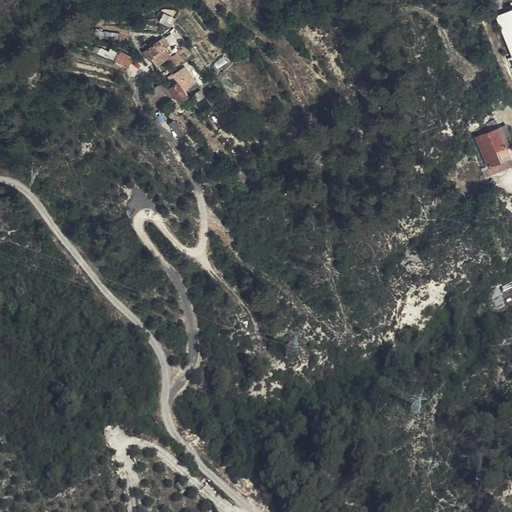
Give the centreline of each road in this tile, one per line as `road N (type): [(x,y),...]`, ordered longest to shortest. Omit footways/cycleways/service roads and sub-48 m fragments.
road 1 (track): [(166,394),(196,363),(185,301),(137,217),(151,215),(196,253),(203,222),(197,187),(138,89)]
road 2 (unclassified): [(253,511),(169,420),(156,341),(38,203),(11,178),(0,178)]
